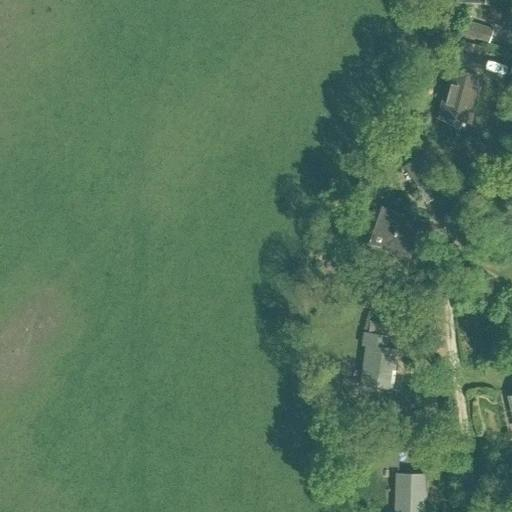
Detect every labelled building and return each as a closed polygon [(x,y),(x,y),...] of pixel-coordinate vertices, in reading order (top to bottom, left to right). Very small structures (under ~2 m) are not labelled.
[(489,42),(493,28),(465,19),(461,33),(489,42)] [(482,69),(485,57),(458,50),(455,62),(482,69)] [(449,66),(436,114),(439,115),(438,117),(442,119),(459,128),(464,121),(467,122),(471,123),(483,75),(479,74),(454,67),(449,66)] [(416,183),(428,175),(416,156),(404,164),(416,183)] [(381,205),(367,244),(371,245),(382,249),(410,258),(423,220),(381,205)] [(366,286),(362,306),(373,308),(377,288),(366,286)] [(395,371),(398,352),(385,350),(387,338),(362,334),(360,346),(365,346),(359,385),(388,389),(391,370),(395,371)] [(383,450),(383,466),(398,466),(399,451),(383,450)] [(395,472),(394,511),(425,511),(426,472),(395,472)]
